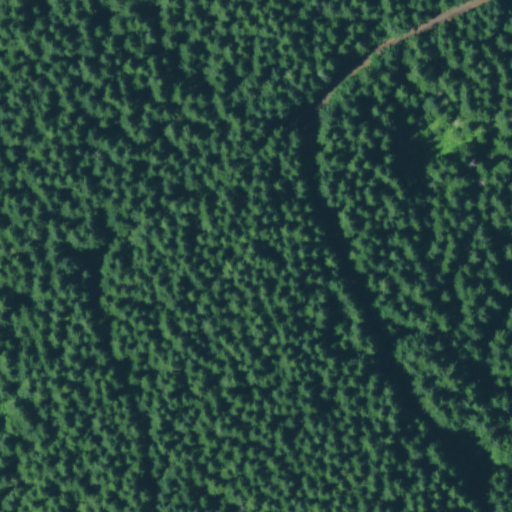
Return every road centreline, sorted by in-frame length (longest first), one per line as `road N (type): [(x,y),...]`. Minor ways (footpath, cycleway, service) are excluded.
road 1 (residential): [(488,511),(370,330),(312,170),(320,104),(334,83),(479,0)]
road 2 (track): [(320,104),(253,166),(107,247),(96,266),(98,301),(144,437),(156,511)]
